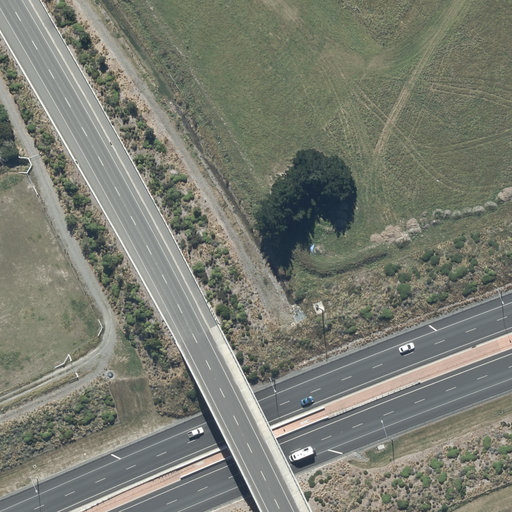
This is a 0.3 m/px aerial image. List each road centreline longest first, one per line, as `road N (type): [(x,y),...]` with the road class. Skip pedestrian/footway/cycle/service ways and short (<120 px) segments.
road 1 (tertiary): [(281,511),(154,260),(7,0)]
road 2 (motorway): [(27,511),(511,313)]
road 3 (motorway): [(511,366),(149,511)]
road 4 (track): [(78,0),(185,157),(268,300)]
